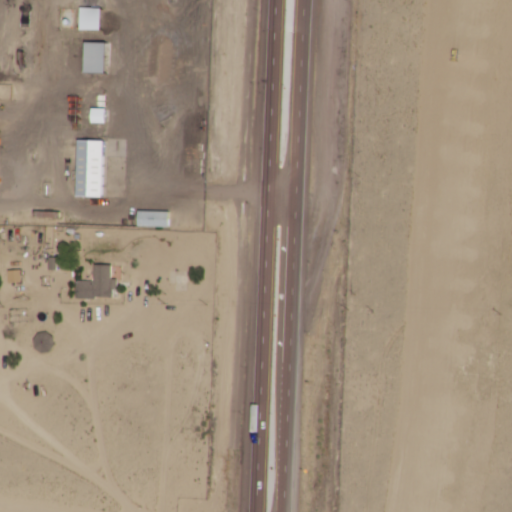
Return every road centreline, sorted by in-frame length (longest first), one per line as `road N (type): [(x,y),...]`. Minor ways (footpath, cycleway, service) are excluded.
road 1 (trunk): [(290,511),(312,0)]
road 2 (trunk): [(282,0),(262,511)]
road 3 (track): [(116,511),(0,429)]
